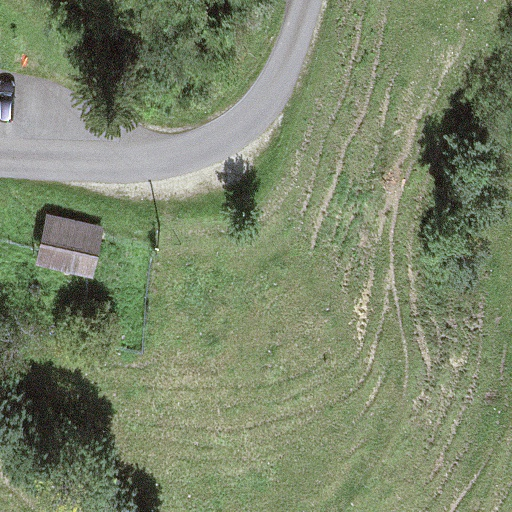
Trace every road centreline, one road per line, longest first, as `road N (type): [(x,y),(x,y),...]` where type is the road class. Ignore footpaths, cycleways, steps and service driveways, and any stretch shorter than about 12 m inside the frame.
road 1 (track): [(0,163),(166,158),(226,136),(271,91),(308,0)]
road 2 (track): [(0,433),(93,511)]
